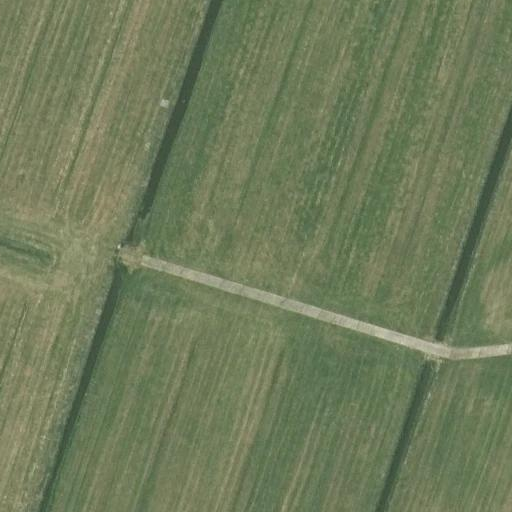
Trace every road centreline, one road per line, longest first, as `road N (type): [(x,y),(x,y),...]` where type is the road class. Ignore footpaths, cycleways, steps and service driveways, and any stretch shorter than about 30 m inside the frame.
road 1 (track): [(22,511),(163,116)]
road 2 (track): [(511,348),(447,356),(111,253)]
